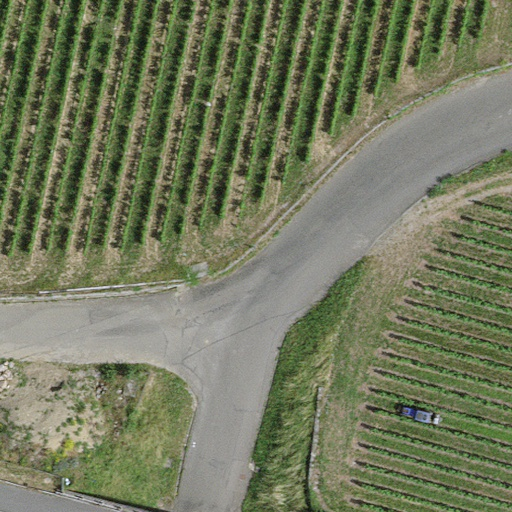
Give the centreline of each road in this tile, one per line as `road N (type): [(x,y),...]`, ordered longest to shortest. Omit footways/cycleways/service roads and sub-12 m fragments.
road 1 (unclassified): [(252,338),(289,276),(335,224),(416,156),(511,116)]
road 2 (residential): [(0,330),(252,338)]
road 3 (unclassified): [(205,511),(252,338)]
